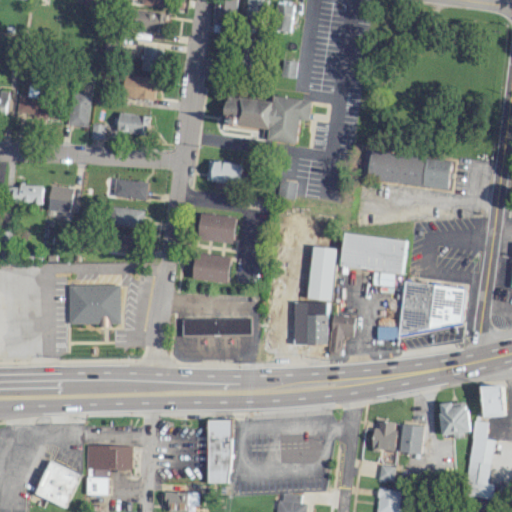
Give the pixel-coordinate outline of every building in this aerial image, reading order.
[(139,3),(164,8),(165,0),(138,0),(140,0),(139,3)] [(164,29),(163,12),(137,13),(138,29),(164,29)] [(283,58),(281,74),(295,76),(297,61),(283,58)] [(154,98),(155,75),(124,75),(123,97),(154,98)] [(88,125),(89,93),(69,92),(68,125),(88,125)] [(60,100),(19,94),(16,112),(57,118),(60,100)] [(312,99),(273,95),(273,100),(226,95),(224,114),(239,115),(238,125),(269,128),(268,139),(296,142),(299,119),(309,120),(312,99)] [(451,160),(370,149),(366,178),(447,188),(451,160)] [(242,162),(212,161),(211,181),(241,182),(242,162)] [(8,201),(42,202),(42,186),(9,184),(8,201)] [(72,187),(49,185),(47,209),(70,211),(72,187)] [(202,212),(237,216),(233,242),(198,237),(202,212)] [(406,239),(386,237),(385,242),(370,240),(371,234),(343,232),(340,265),(378,269),(377,284),(392,285),(394,272),(403,273),(406,239)] [(197,252),(193,277),(228,282),(232,257),(197,252)] [(396,336),(404,278),(467,287),(461,323),(396,336)] [(66,323),(119,324),(120,284),(66,284),(66,323)] [(322,306),(309,306),(309,313),(302,313),(301,345),(327,345),(328,313),(322,313),(322,306)] [(329,352),(340,352),(341,336),(354,337),(354,315),(330,314),(329,352)] [(183,318),(184,335),(252,334),(252,317),(183,318)] [(502,384),(482,386),(484,416),(504,414),(502,384)] [(470,431),(467,400),(438,403),(442,436),(458,434),(458,432),(470,431)] [(208,420),(230,420),(229,483),(207,483),(208,420)] [(379,427),(372,427),(371,449),(395,450),(396,421),(379,420),(379,427)] [(403,422),(400,450),(420,453),(424,425),(403,422)] [(51,461),(36,492),(65,506),(80,474),(51,461)] [(381,464),(379,478),(393,480),(395,466),(381,464)] [(375,511),(406,511),(408,491),(378,488),(375,511)] [(299,502),(300,494),(279,492),(276,511),(306,511),(307,503),(299,502)]
